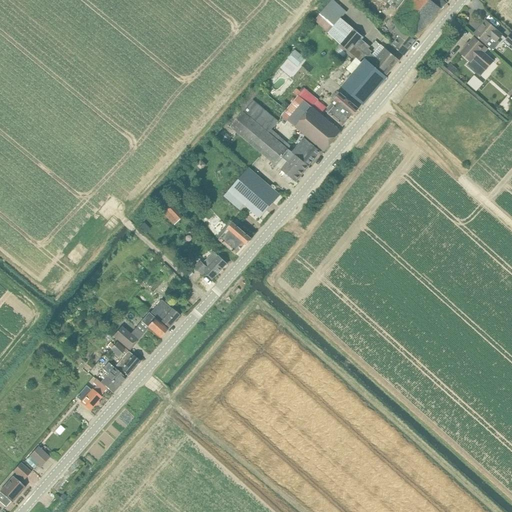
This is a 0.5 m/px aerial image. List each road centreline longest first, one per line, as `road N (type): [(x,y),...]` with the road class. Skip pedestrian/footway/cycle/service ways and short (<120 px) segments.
road 1 (unclassified): [(22,511),(379,104)]
road 2 (unclassified): [(511,221),(379,104)]
road 3 (unclassified): [(379,104),(464,0)]
